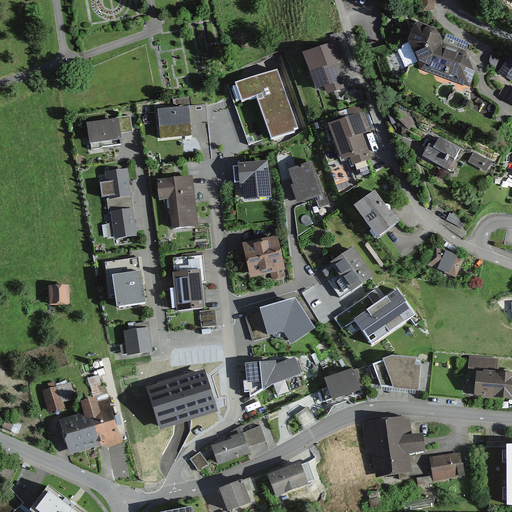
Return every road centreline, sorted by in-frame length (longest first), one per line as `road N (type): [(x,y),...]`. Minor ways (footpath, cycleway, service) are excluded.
road 1 (residential): [(174,491),(223,478),(374,408),(511,417)]
road 2 (residential): [(338,0),(402,187),(457,244),(511,265)]
road 3 (residential): [(229,337),(167,341),(139,158)]
road 4 (residential): [(229,337),(234,419),(186,453),(174,491)]
road 5 (residential): [(127,505),(104,486),(0,439)]
road 6 (residential): [(211,168),(225,306)]
